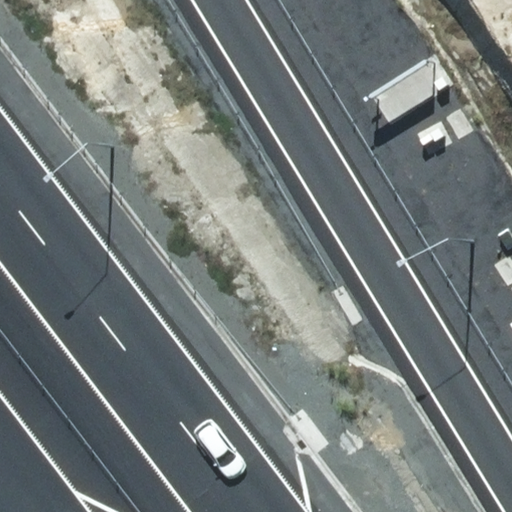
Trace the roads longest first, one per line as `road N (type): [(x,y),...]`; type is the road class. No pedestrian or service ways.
road 1 (motorway): [(225,0),(511,469)]
road 2 (motorway): [(0,191),(245,511)]
